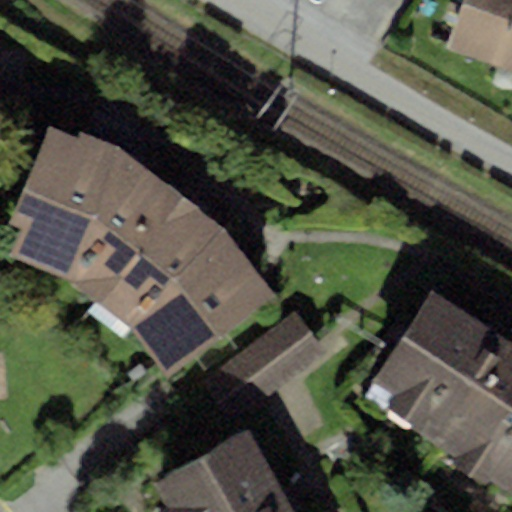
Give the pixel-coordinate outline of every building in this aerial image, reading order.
[(511,0),(468,0),(453,53),(511,69),(511,0)] [(137,153),(52,117),(1,247),(75,280),(119,319),(165,368),(273,296),(199,203),(137,153)] [(511,346),(425,292),(359,397),(511,492),(511,346)] [(302,323),(248,360),(272,394),(326,357),(302,323)] [(287,511),(248,438),(142,495),(151,511),(287,511)]
